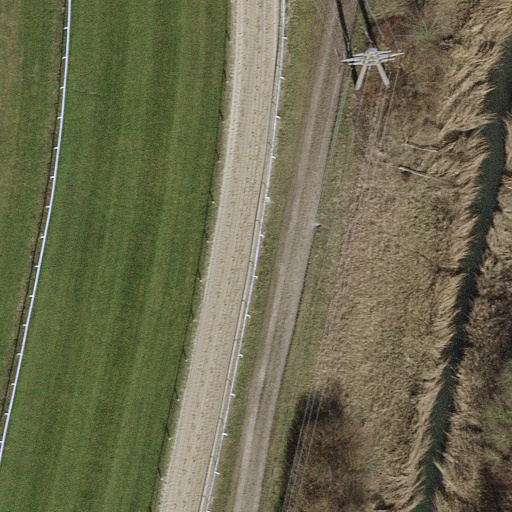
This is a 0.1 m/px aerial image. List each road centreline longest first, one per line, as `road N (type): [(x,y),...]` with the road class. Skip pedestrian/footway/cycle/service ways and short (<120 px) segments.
road 1 (track): [(345,0),(245,511)]
road 2 (track): [(183,511),(233,293),(258,0)]
